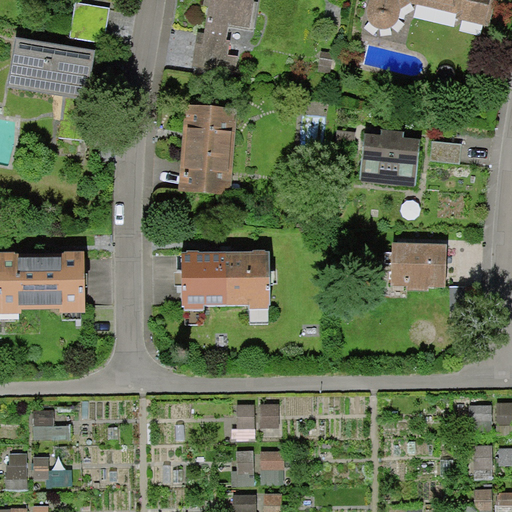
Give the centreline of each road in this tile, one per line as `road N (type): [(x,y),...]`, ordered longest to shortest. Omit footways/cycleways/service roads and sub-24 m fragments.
road 1 (residential): [(159,0),(135,184),(132,382)]
road 2 (residential): [(510,375),(132,382)]
road 3 (residential): [(511,204),(510,375)]
road 4 (residential): [(132,382),(0,383)]
